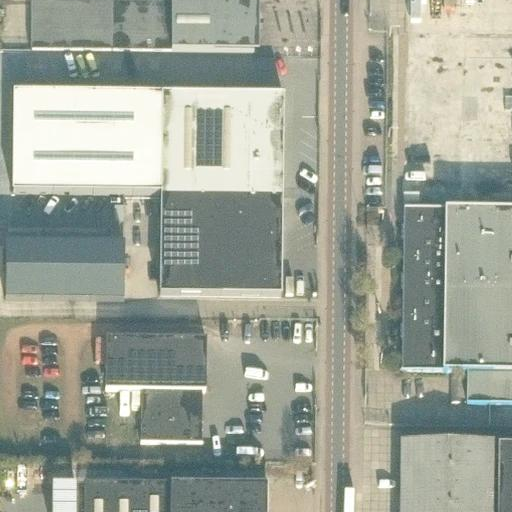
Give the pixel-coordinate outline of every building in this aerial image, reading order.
[(111,56),(111,55),(254,56),(254,8),(111,7),(111,6),(30,6),(30,55),(111,56)] [(162,99),(161,199),(282,201),(283,100),(162,99)] [(282,201),(161,199),(160,301),(282,302),(282,201)] [(511,211),(402,210),(401,377),(466,377),(466,407),(511,407),(511,211)] [(6,250),(6,306),(124,307),(125,251),(6,250)] [(207,398),(209,344),(107,342),(106,395),(142,396),(141,447),(203,449),(204,397),(207,398)] [(511,511),(511,451),(499,452),(498,470),(498,488),(494,488),(495,448),(401,447),(400,511),(511,511)] [(267,511),(268,487),(170,486),(84,488),(84,511),(267,511)]
